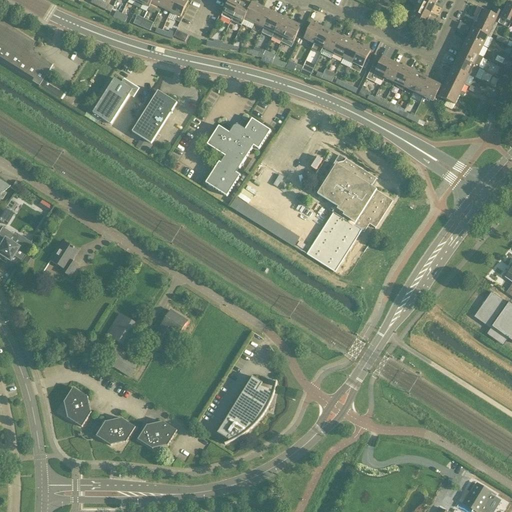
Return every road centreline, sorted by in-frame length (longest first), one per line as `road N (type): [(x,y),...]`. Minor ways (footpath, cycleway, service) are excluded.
road 1 (tertiary): [(483,193),(417,146),(329,102),(112,39),(23,0)]
road 2 (residential): [(335,408),(311,392),(273,335),(0,161)]
road 3 (residential): [(39,493),(222,489),(286,458),(335,408)]
road 4 (residential): [(335,408),(483,193)]
road 5 (residential): [(310,3),(430,57),(439,55),(464,0)]
road 6 (unclassified): [(511,486),(432,436),(363,423)]
